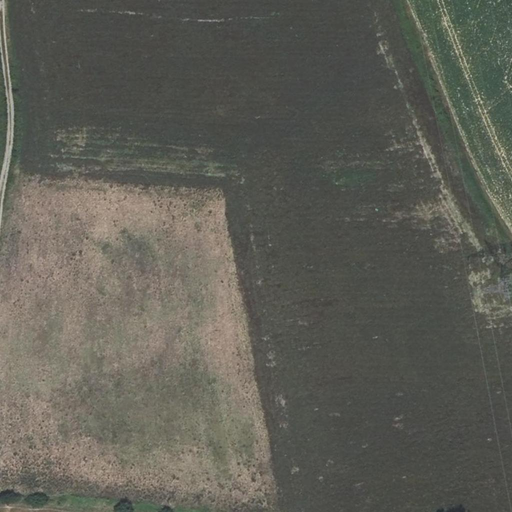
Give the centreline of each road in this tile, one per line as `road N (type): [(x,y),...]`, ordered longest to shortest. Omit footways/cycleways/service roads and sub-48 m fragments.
road 1 (track): [(405,0),(471,174),(511,231)]
road 2 (track): [(0,193),(10,129),(1,0)]
